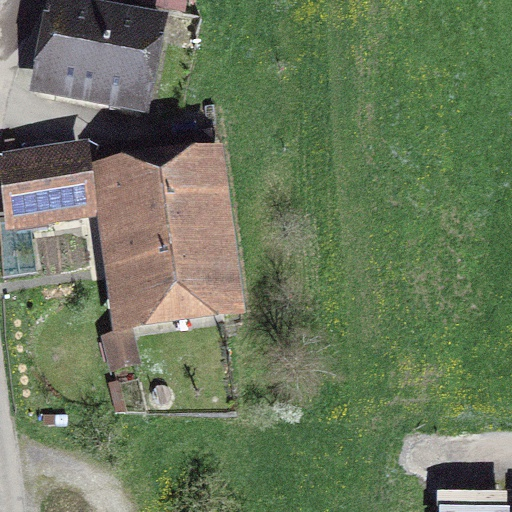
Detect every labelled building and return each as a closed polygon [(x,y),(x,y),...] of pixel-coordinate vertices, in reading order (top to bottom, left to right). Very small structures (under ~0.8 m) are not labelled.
[(154,111),(166,43),(63,21),(49,89),(154,111)] [(79,166),(8,174),(14,223),(84,215),(79,166)] [(131,319),(220,308),(206,189),(216,187),(213,172),(113,186),(131,319)] [(113,367),(132,362),(127,338),(107,343),(113,367)] [(505,511),(505,503),(439,506),(439,511),(505,511)]
